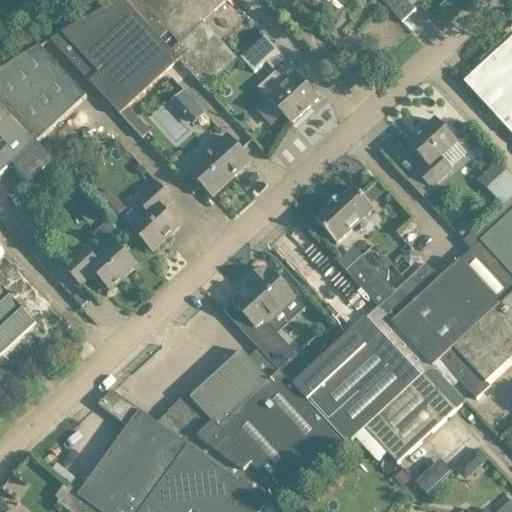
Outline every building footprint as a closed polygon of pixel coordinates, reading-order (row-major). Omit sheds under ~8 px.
[(124,0),(123,1),(160,41),(169,32),(180,44),(171,53),(180,63),(207,92),(239,62),(202,23),(227,0),(124,0)] [(379,0),(402,25),(416,12),(404,0),(379,0)] [(160,41),(123,1),(62,35),(53,43),(143,140),(150,134),(129,110),(180,63),(171,53),(160,41)] [(255,74),(267,63),(273,70),(285,60),(265,38),(242,59),(255,74)] [(511,38),(464,83),(511,135),(511,38)] [(41,49),(0,74),(0,104),(37,144),(87,99),(73,84),(41,49)] [(283,116),(292,125),(318,101),(297,77),(296,78),(285,66),(276,74),(287,86),(271,101),(267,97),(257,106),(257,111),(268,124),(274,125),(283,116)] [(185,93),(172,105),(182,116),(195,104),(185,93)] [(0,178),(12,167),(29,186),(54,163),(37,144),(0,104),(0,178)] [(431,190),(450,172),(440,160),(456,144),(435,121),(408,146),(426,165),(417,174),(431,190)] [(190,174),(199,184),(212,198),(250,163),(228,139),(190,174)] [(487,191),(504,209),(511,201),(511,178),(506,172),(487,191)] [(131,230),(153,253),(179,229),(163,211),(173,202),(156,185),(137,202),(148,214),(131,230)] [(327,211),(315,222),(336,246),(374,211),(352,188),(340,199),(339,198),(326,210),(327,211)] [(109,190),(97,202),(107,212),(119,200),(116,197),(109,190)] [(511,213),(480,243),(493,258),(511,277),(511,213)] [(465,225),(455,234),(463,242),(473,234),(465,225)] [(85,250),(64,269),(81,286),(94,274),(110,292),(136,268),(115,244),(95,262),(85,250)] [(346,272),(345,273),(378,309),(377,310),(433,370),(434,369),(441,362),(454,350),(511,297),(511,296),(485,266),(471,251),(440,281),(426,266),(396,293),(386,283),(388,281),(389,271),(379,271),(377,272),(362,257),(346,272)] [(0,392),(70,328),(4,257),(0,252),(0,392)] [(232,305),(224,313),(241,332),(258,350),(295,391),(309,378),(300,368),(304,364),(295,355),(277,335),(267,325),(294,299),(289,293),(269,271),(266,274),(263,270),(259,273),(258,271),(249,279),(251,281),(248,284),(251,287),(232,305)] [(454,350),(441,362),(460,382),(476,400),(477,401),(482,396),(487,400),(495,392),(491,388),(487,384),(511,360),(511,295),(511,296),(511,297),(454,350)] [(309,378),(295,391),(347,447),(356,439),(364,431),(365,432),(433,370),(377,310),(365,321),(379,337),(367,348),(356,335),(341,348),(309,378)] [(218,316),(202,331),(209,339),(225,324),(218,316)] [(70,488),(57,505),(67,511),(141,511),(188,448),(193,451),(277,511),(278,511),(286,503),(347,447),(295,391),(258,350),(258,351),(271,366),(266,370),(274,379),(270,383),(248,360),(242,353),(191,400),(188,396),(165,417),(157,425),(112,393),(98,406),(97,406),(127,429),(80,495),(70,488)] [(433,370),(365,432),(384,452),(387,456),(397,467),(457,413),(457,412),(466,404),(434,369),(433,370)] [(188,448),(141,511),(277,511),(193,451),(188,448)] [(477,450),(466,460),(476,471),(487,461),(477,450)] [(430,494),(454,473),(444,461),(420,482),(430,494)] [(403,472),(395,480),(403,488),(411,481),(403,472)]
